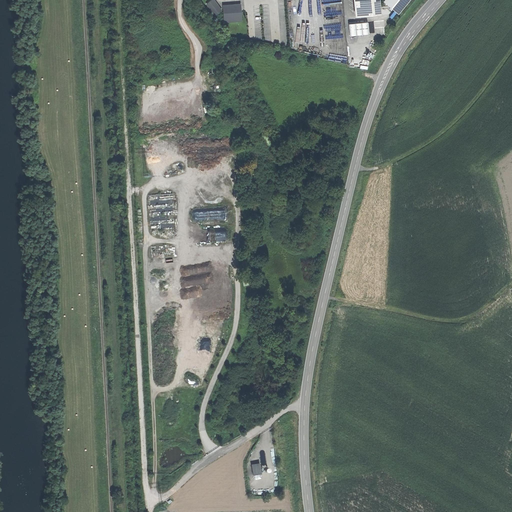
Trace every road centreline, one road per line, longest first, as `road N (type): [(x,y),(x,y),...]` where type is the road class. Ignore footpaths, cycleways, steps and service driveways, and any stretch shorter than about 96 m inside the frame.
road 1 (track): [(125,511),(96,0)]
road 2 (track): [(84,0),(112,511)]
road 3 (unclassified): [(305,402),(154,499),(147,489),(129,185)]
road 4 (tertiary): [(436,0),(386,68),(369,112),(305,402)]
road 5 (track): [(511,51),(445,131),(383,166),(356,166)]
road 6 (track): [(511,282),(482,309),(454,319),(324,297)]
road 7 (track): [(119,0),(129,185)]
